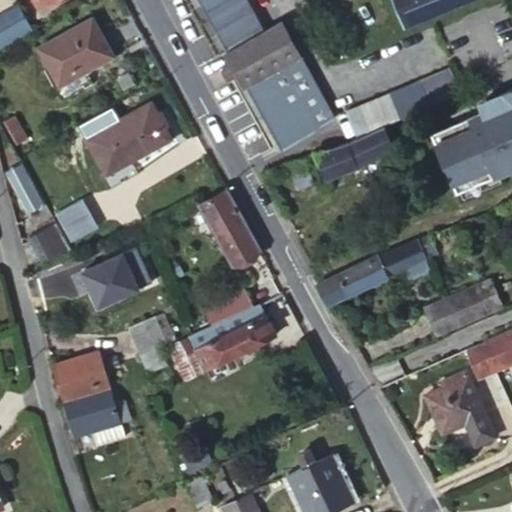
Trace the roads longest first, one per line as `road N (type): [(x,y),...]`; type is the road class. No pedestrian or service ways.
road 1 (residential): [(412,498),(146,0)]
road 2 (residential): [(79,511),(0,212)]
